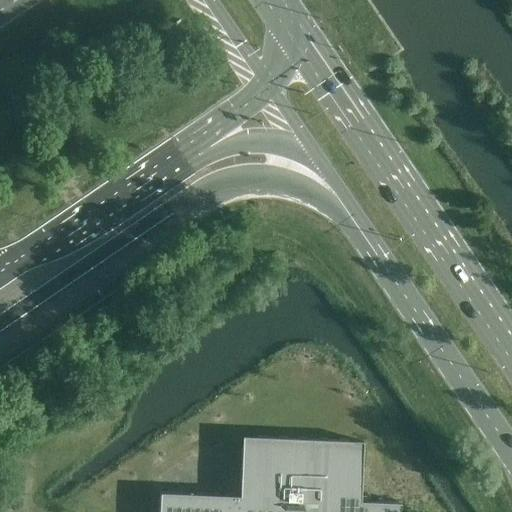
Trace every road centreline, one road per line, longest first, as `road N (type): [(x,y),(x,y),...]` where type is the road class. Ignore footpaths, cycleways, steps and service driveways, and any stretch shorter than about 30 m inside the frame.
road 1 (motorway): [(0,324),(203,185),(233,177),(275,177),(311,191),(381,259)]
road 2 (secondary): [(511,340),(282,0)]
road 3 (secondary): [(381,259),(511,452)]
road 4 (motorway): [(17,262),(187,148)]
road 5 (motorway): [(187,148),(263,140),(316,157)]
road 6 (secondary): [(316,157),(381,259)]
